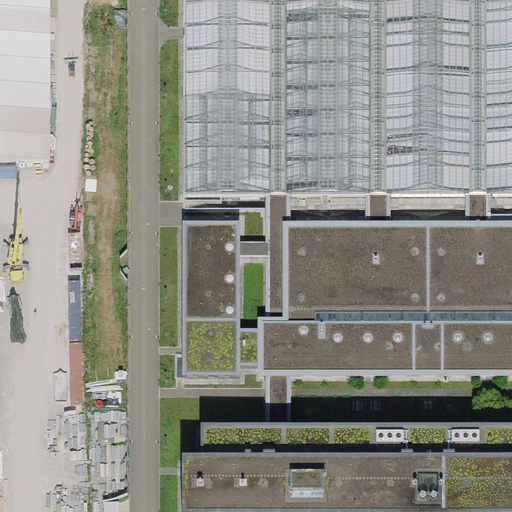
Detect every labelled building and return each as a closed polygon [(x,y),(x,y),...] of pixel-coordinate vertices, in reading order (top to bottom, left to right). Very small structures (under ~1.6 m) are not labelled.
[(183,0),(184,197),(266,195),(289,194),(285,1),(285,0),(183,0)] [(324,0),(285,1),(289,194),(366,194),(378,194),(377,0),(324,0)] [(377,0),(378,194),(391,194),(466,195),(478,195),(479,0),(377,0)] [(511,0),(479,0),(478,195),(490,195),(511,194),(511,0)] [(391,194),(378,194),(366,194),(365,222),(289,222),(289,194),(266,195),(267,242),(240,243),(240,222),(183,223),(182,379),(240,379),(240,367),(258,367),(258,378),(266,378),(266,427),(293,427),(292,378),(511,378),(511,222),(490,223),(490,195),(478,195),(466,195),(466,222),(391,222),(391,194)] [(266,427),(201,427),(201,458),(182,459),(182,511),(511,511),(511,427),(293,427),(266,427)] [(119,511),(119,502),(104,503),(103,511),(119,511)]
